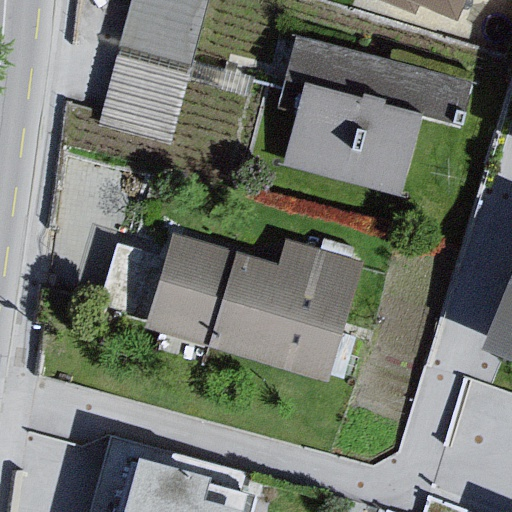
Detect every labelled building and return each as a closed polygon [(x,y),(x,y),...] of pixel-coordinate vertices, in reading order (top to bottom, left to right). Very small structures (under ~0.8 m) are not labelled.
[(130,0),(105,116),(176,132),(205,0),(130,0)] [(392,0),(458,25),(467,0),(392,0)] [(419,122),(308,89),(283,170),(394,203),(419,122)] [(123,237),(111,279),(143,288),(156,246),(123,237)] [(278,273),(172,243),(145,335),(328,388),(362,268),(286,246),(278,273)] [(511,315),(498,350),(511,355),(511,315)] [(136,459),(119,511),(251,511),(256,496),(136,459)]
